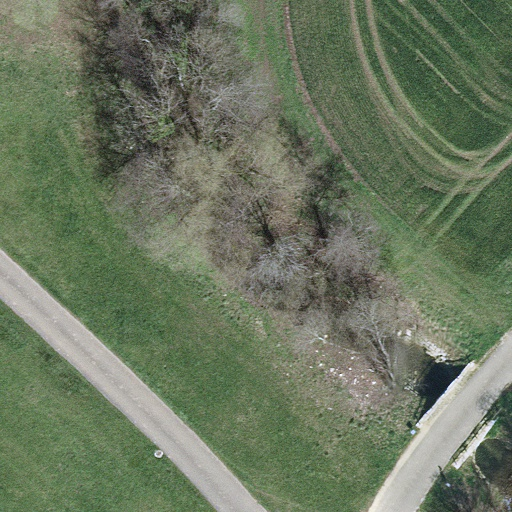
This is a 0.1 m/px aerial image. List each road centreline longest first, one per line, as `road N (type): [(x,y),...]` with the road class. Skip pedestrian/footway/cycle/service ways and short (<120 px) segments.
road 1 (unclassified): [(241,511),(0,277)]
road 2 (track): [(386,511),(511,353)]
